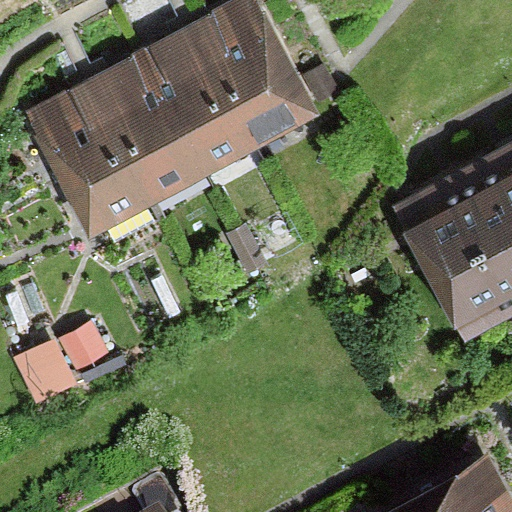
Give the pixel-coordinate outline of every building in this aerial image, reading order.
[(254,0),(223,0),(186,19),(248,140),(310,109),(254,0)] [(186,19),(128,47),(190,171),(248,140),(186,19)] [(128,47),(77,72),(138,197),(190,171),(128,47)] [(81,223),(138,197),(77,72),(20,102),(81,223)] [(478,335),(511,316),(511,137),(402,199),(478,335)] [(96,314),(21,340),(35,379),(110,353),(96,314)] [(511,511),(511,471),(496,437),(357,498),(363,511),(511,511)]
